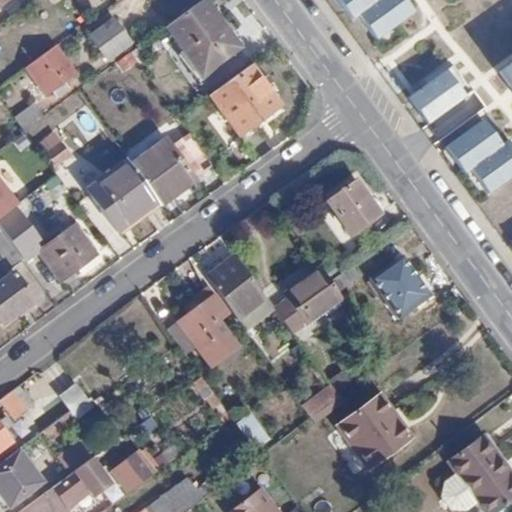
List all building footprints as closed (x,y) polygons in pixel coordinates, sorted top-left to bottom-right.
[(201,0),(198,0),(162,26),(199,76),(237,49),(201,0)] [(339,0),(350,14),(357,9),(370,0),(339,0)] [(370,0),(357,9),(377,37),(418,8),(412,0),(370,0)] [(111,18),(87,35),(104,59),(128,42),(111,18)] [(51,45),(22,66),(44,96),(72,75),(51,45)] [(511,45),(493,59),(511,85),(511,45)] [(143,46),(120,64),(126,73),(150,55),(143,46)] [(425,117),(469,87),(451,61),(407,92),(425,117)] [(277,105),(248,65),(209,94),(238,133),(277,105)] [(32,102),(13,116),(21,128),(41,113),(32,102)] [(439,142),(460,171),(466,166),(507,138),(486,110),(439,142)] [(55,131),(40,143),(58,165),(73,154),(55,131)] [(196,133),(180,140),(197,177),(213,170),(196,133)] [(511,134),(507,138),(466,166),(487,195),(511,176),(511,134)] [(165,139),(130,164),(157,201),(177,186),(179,189),(194,179),(165,139)] [(115,230),(157,201),(130,164),(127,160),(85,190),(115,230)] [(347,176),(319,197),(345,230),(372,210),(347,176)] [(10,209),(0,216),(0,227),(22,257),(24,259),(38,249),(39,248),(10,209)] [(39,248),(38,249),(59,277),(93,253),(72,224),(39,248)] [(22,257),(0,227),(0,262),(6,270),(22,257)] [(396,250),(363,275),(394,315),(426,290),(396,250)] [(193,254),(178,266),(181,270),(196,258),(193,254)] [(264,295),(235,254),(207,273),(237,315),(264,295)] [(274,307),(291,330),(339,296),(318,267),(281,293),(285,299),(274,307)] [(15,269),(0,279),(0,318),(33,295),(15,269)] [(215,290),(178,318),(214,370),(243,345),(222,316),(230,311),(215,290)] [(242,330),(269,310),(260,298),(233,318),(242,330)] [(89,406),(73,382),(54,395),(71,418),(89,406)] [(325,383),(297,404),(311,423),(339,402),(325,383)] [(32,408),(17,386),(0,398),(0,451),(10,444),(0,431),(0,430),(9,425),(3,417),(0,419),(0,411),(2,410),(12,423),(32,408)] [(375,391),(333,422),(363,464),(406,433),(375,391)] [(251,449),(266,438),(248,411),(233,421),(251,449)] [(511,490),(511,479),(479,433),(444,457),(482,511),(511,490)] [(56,455),(68,472),(89,457),(77,440),(56,455)] [(36,482),(14,451),(0,461),(0,500),(4,505),(36,482)] [(142,453),(111,474),(125,493),(156,472),(142,453)] [(106,483),(98,473),(100,471),(89,457),(68,472),(15,511),(44,511),(59,501),(63,507),(74,499),(70,493),(81,485),(89,496),(106,483)] [(186,482),(145,511),(182,511),(200,500),(186,482)] [(277,511),(258,487),(225,511),(277,511)]
